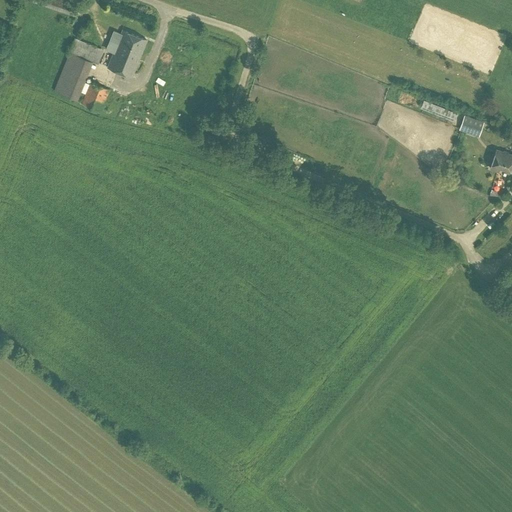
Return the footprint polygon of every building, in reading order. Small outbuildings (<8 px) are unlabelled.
[(76,17),(80,5),(65,0),(30,0),(30,1),(76,17)] [(114,53),(108,67),(132,77),(146,40),(123,30),(121,34),(114,31),(108,47),(111,48),(109,51),(114,53)] [(98,63),(103,50),(74,39),(69,51),(70,52),(54,91),(75,99),(91,60),(98,63)] [(100,112),(110,90),(90,82),(81,104),(100,112)] [(424,100),(420,108),(454,121),(457,113),(424,100)] [(464,114),(458,129),(478,136),(483,121),(464,114)] [(511,143),(511,142),(511,134),(505,132),(502,140),(511,143)] [(510,171),(511,164),(511,155),(496,150),(490,168),(498,171),(499,167),(510,171)] [(496,198),(500,192),(491,189),(489,195),(496,198)]
